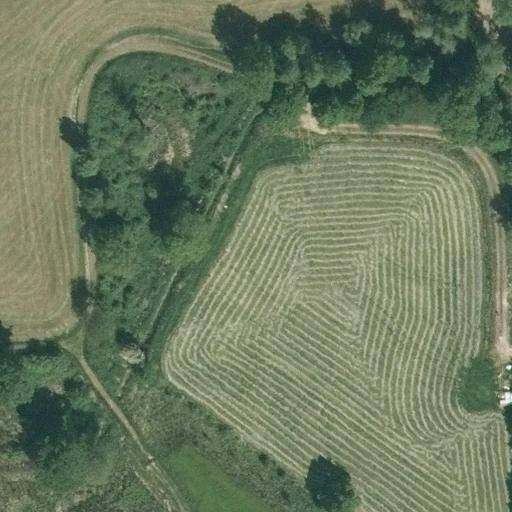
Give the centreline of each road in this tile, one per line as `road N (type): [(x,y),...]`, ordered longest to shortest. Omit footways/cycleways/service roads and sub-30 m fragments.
road 1 (track): [(305,80),(306,114),(319,127),(433,131),(478,153),(495,199),(499,337),(511,354)]
road 2 (track): [(305,80),(422,74),(455,54),(481,11)]
